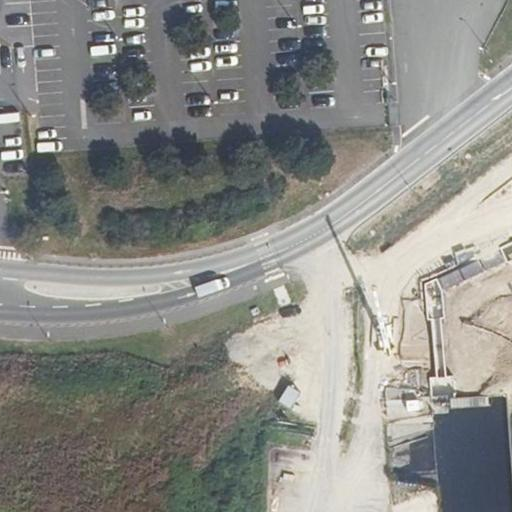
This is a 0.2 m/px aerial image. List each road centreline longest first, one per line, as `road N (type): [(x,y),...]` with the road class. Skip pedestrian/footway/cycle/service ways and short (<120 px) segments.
road 1 (unclassified): [(511,88),(338,221),(246,264)]
road 2 (unclassified): [(0,311),(141,305),(191,293),(246,264)]
road 3 (unclassified): [(246,264),(101,278),(0,271)]
